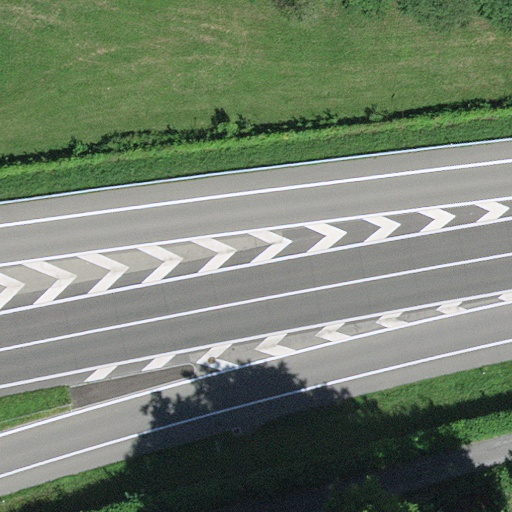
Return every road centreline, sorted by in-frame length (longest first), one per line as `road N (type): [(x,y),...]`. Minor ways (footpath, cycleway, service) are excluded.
road 1 (trunk): [(0,456),(511,321)]
road 2 (trunk): [(0,349),(511,254)]
road 3 (trunk): [(511,179),(0,243)]
road 4 (track): [(511,438),(211,511)]
